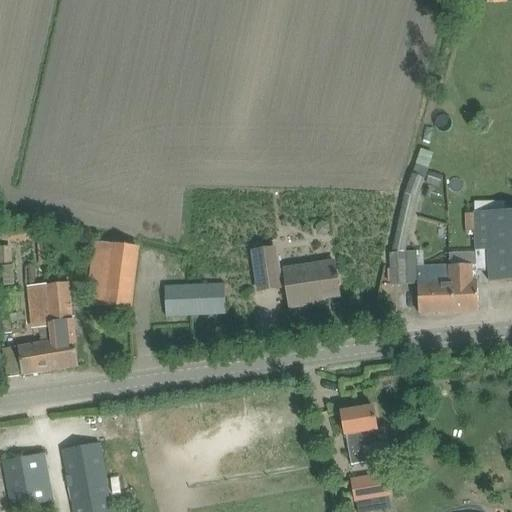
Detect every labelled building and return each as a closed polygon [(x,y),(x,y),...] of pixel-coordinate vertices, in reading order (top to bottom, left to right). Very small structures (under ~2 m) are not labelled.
[(429,173),(426,184),(437,187),(441,176),(429,173)] [(424,180),(412,176),(409,185),(404,200),(391,254),(392,286),(418,285),(419,314),(449,313),(447,266),(424,267),(424,259),(417,253),(405,254),(418,197),(424,180)] [(455,230),(464,230),(463,211),(454,212),(455,230)] [(489,283),(511,281),(511,212),(475,213),(475,231),(476,251),(488,251),(489,283)] [(475,231),(475,213),(466,213),(467,231),(475,231)] [(95,241),(90,285),(87,305),(130,311),(138,247),(95,241)] [(253,253),(256,272),(259,292),(281,288),(281,287),(288,286),(291,308),(312,305),(311,301),(339,297),(333,262),(278,270),(275,250),(253,253)] [(25,267),(26,286),(36,285),(35,267),(32,267),(32,265),(26,265),(26,267),(25,267)] [(477,265),(447,266),(449,313),(479,312),(477,265)] [(50,324),(52,340),(47,341),(51,372),(79,368),(65,283),(45,286),(49,316),(50,324)] [(225,284),(189,285),(190,317),(227,315),(225,284)] [(165,286),(166,298),(167,318),(190,317),(189,285),(165,286)] [(52,340),(50,324),(40,325),(43,343),(18,347),(22,377),(51,372),(47,341),(52,340)] [(342,413),(345,433),(346,439),(349,439),(353,465),(366,463),(364,448),(387,444),(384,429),(377,431),(373,408),(342,413)] [(424,439),(422,425),(406,427),(408,441),(424,439)] [(74,511),(113,511),(100,444),(63,451),(74,511)] [(54,501),(49,475),(45,455),(3,463),(12,509),(54,501)] [(386,475),(354,480),(358,509),(391,503),(386,475)]
